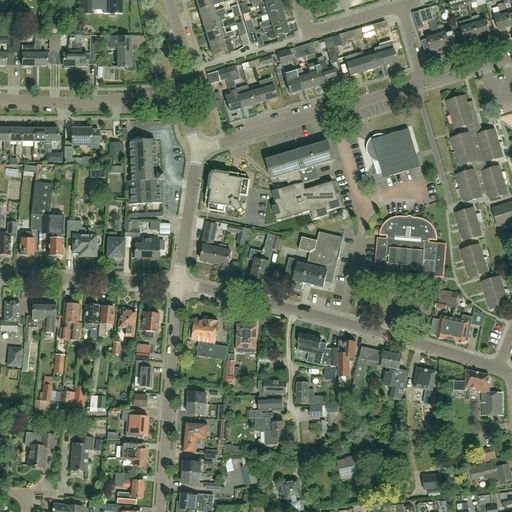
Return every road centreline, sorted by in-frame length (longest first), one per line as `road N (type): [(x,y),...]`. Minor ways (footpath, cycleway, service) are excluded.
road 1 (residential): [(500,370),(178,284)]
road 2 (tertiary): [(197,150),(416,87)]
road 3 (tertiary): [(161,511),(178,284)]
road 4 (residential): [(186,102),(0,100)]
road 5 (tertiary): [(178,284),(0,279)]
road 6 (tertiary): [(178,284),(197,150)]
road 7 (residential): [(400,5),(307,32),(297,0)]
road 8 (residential): [(416,87),(451,209)]
